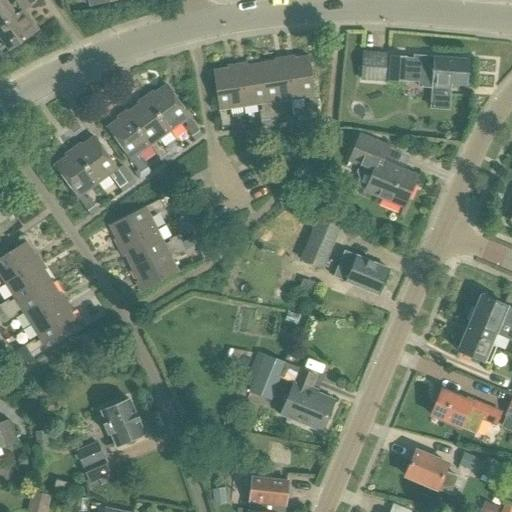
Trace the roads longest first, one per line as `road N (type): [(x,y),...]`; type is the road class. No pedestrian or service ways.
road 1 (residential): [(192,27),(342,8),(511,20)]
road 2 (residential): [(323,511),(440,232)]
road 3 (residential): [(0,105),(87,61),(192,27)]
road 4 (residential): [(440,232),(480,141),(511,94)]
